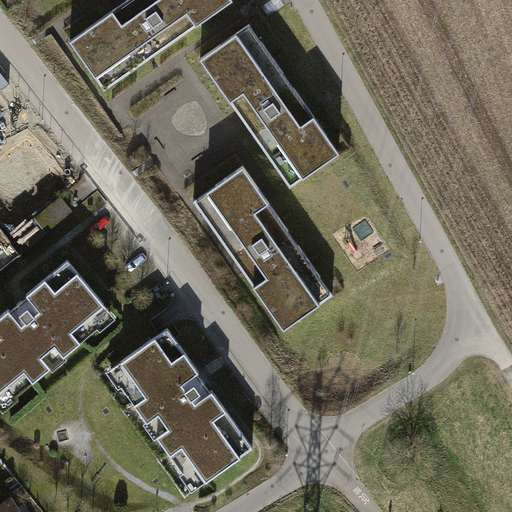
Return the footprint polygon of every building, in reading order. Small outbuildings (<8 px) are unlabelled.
[(128,0),(70,41),(103,89),(230,0),(128,0)] [(250,25),(201,59),(290,185),(339,151),(250,25)] [(196,200),(284,327),(332,294),(243,167),(196,200)] [(59,196),(35,217),(47,231),(72,210),(59,196)] [(65,262),(0,315),(0,403),(2,405),(110,315),(65,262)] [(167,327),(106,371),(192,489),(253,445),(167,327)] [(0,511),(30,511),(21,494),(0,505),(0,511)]
